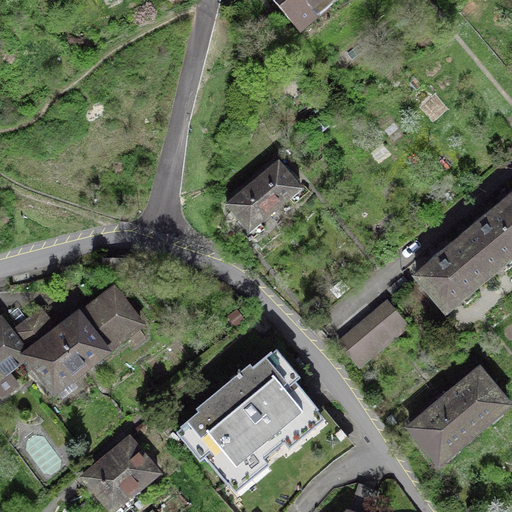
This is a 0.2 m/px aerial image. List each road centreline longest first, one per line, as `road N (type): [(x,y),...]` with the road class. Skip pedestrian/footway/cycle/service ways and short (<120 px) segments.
road 1 (residential): [(0,268),(124,239),(235,275),(318,350),(428,511)]
road 2 (residential): [(511,171),(373,284),(347,323)]
